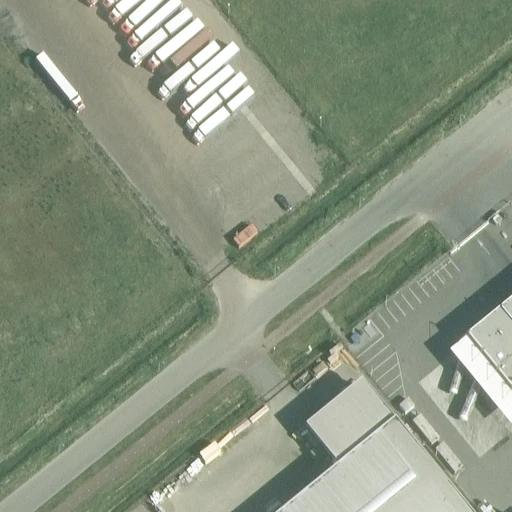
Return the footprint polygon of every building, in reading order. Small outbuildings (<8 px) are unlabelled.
[(203,73),(210,80),(230,61),(224,54),(203,73)] [(240,116),(263,98),(256,89),(233,107),(240,116)] [(449,241),(469,224),(454,205),(438,219),(446,228),(441,232),(449,241)] [(245,250),(265,234),(256,224),(237,240),(245,250)] [(412,292),(402,301),(417,318),(427,309),(412,292)] [(511,306),(466,344),(511,399),(511,306)] [(338,474),(290,511),(462,511),(361,388),(305,433),(338,474)]
